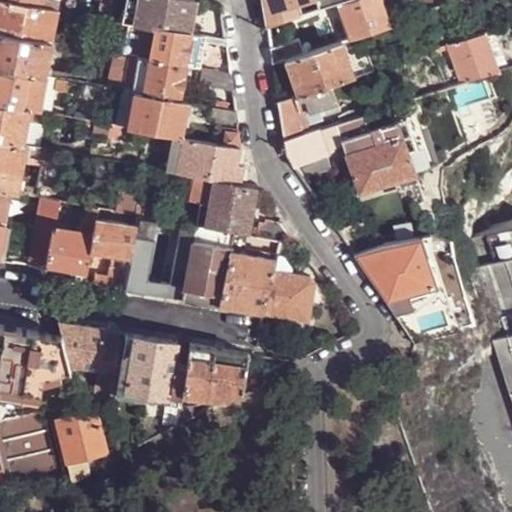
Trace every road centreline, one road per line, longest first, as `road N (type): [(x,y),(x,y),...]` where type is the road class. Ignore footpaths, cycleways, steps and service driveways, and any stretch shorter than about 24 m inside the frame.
road 1 (residential): [(312,511),(314,380),(373,342),(375,320),(264,157),(241,0)]
road 2 (residential): [(0,290),(243,330)]
